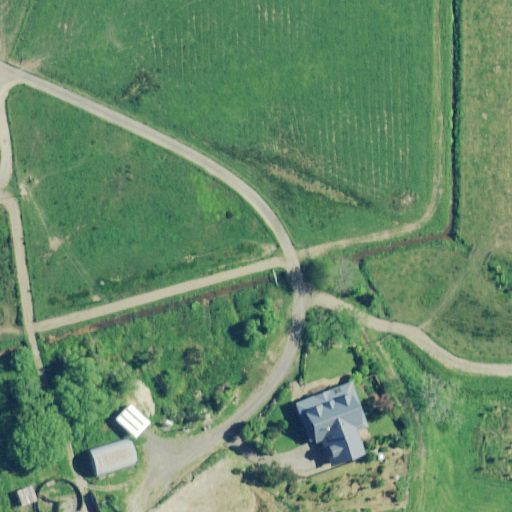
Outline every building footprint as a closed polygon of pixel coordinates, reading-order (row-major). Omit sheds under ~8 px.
[(346,384),(292,404),(307,445),(319,441),(329,467),(363,454),(353,429),(361,426),(346,384)] [(203,403),(193,411),(203,423),(212,415),(203,403)] [(135,463),(128,439),(88,451),(95,475),(135,463)] [(24,488),(15,492),(21,506),(29,502),(24,488)] [(203,511),(208,511),(200,492),(171,504),(174,511),(203,511)]
